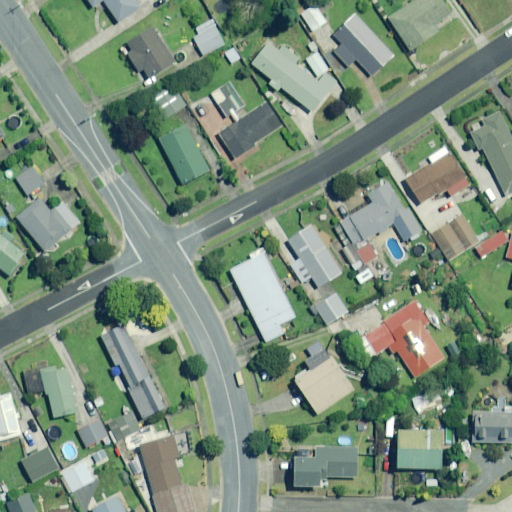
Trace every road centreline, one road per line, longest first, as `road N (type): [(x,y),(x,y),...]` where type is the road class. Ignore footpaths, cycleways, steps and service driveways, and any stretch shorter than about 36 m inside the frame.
road 1 (residential): [(161,251),(351,152),(511,45)]
road 2 (residential): [(161,251),(0,8)]
road 3 (residential): [(238,511),(236,426),(223,372),(161,251)]
road 4 (residential): [(0,335),(161,251)]
